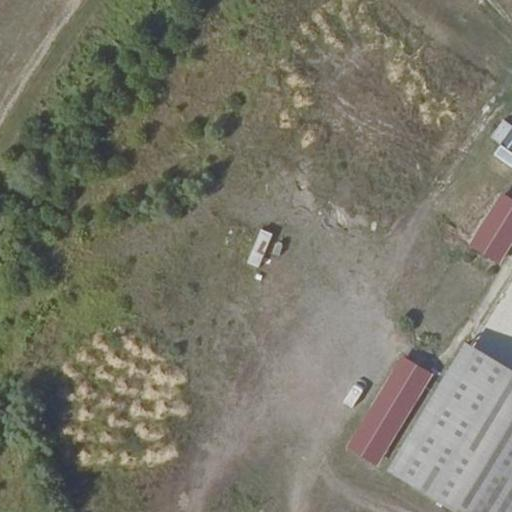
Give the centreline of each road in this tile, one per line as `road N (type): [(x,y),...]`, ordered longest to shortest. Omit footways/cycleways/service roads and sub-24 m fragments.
road 1 (track): [(188,511),(215,433),(322,335),(424,216),(511,71)]
road 2 (track): [(0,138),(98,0)]
